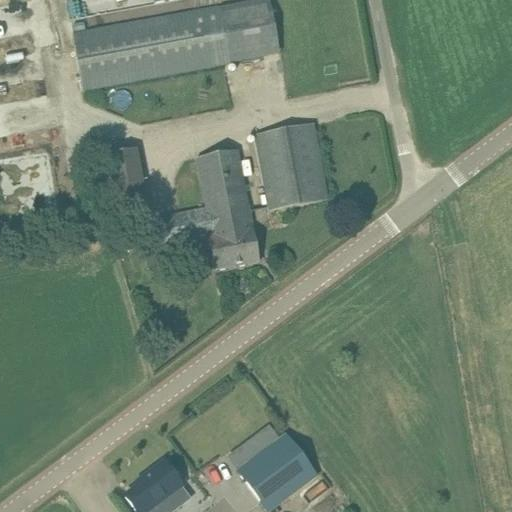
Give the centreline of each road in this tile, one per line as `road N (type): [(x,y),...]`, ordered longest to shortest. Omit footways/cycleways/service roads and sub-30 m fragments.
road 1 (unclassified): [(7,511),(422,199)]
road 2 (unclassified): [(422,199),(402,143),(374,0)]
